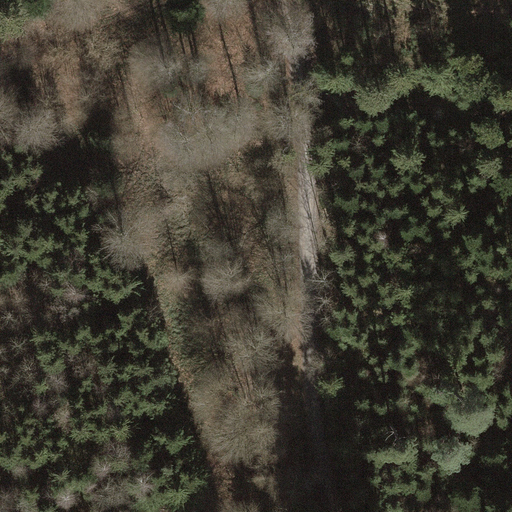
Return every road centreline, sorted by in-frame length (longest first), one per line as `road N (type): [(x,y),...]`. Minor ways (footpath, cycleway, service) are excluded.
road 1 (track): [(288,0),(310,180),(323,511)]
road 2 (track): [(297,48),(386,158),(511,349)]
